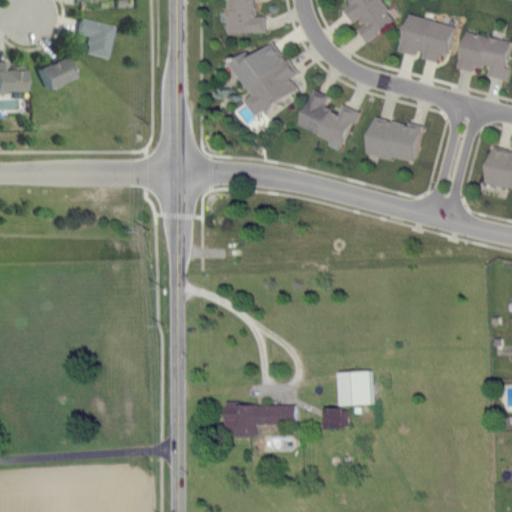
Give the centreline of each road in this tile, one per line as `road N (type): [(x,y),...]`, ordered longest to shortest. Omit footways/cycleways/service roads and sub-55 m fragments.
road 1 (tertiary): [(178,511),(175,0)]
road 2 (residential): [(178,170),(256,171),(511,232)]
road 3 (residential): [(511,113),(344,65),(310,30),(308,0)]
road 4 (residential): [(0,171),(178,170)]
